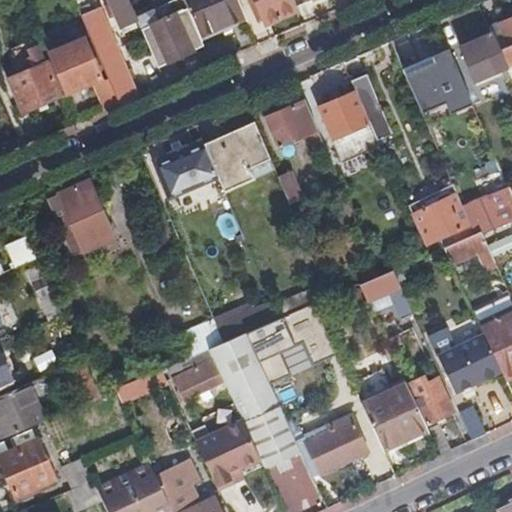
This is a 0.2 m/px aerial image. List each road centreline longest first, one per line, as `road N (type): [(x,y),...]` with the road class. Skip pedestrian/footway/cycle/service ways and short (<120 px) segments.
road 1 (residential): [(434,0),(0,185)]
road 2 (residential): [(382,511),(511,451)]
